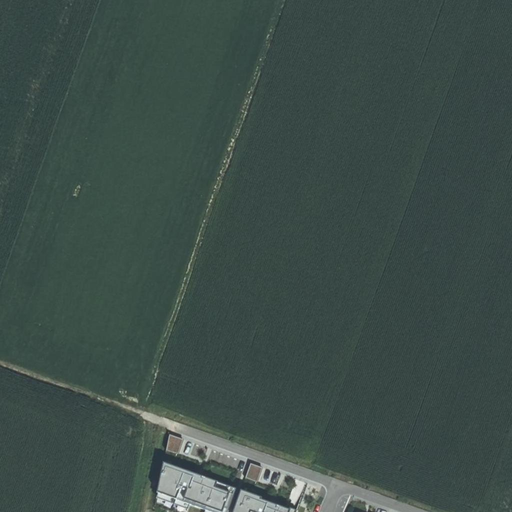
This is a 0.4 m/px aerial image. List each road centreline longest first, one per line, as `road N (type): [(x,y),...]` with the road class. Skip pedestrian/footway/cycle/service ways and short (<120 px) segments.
road 1 (track): [(139,411),(282,0)]
road 2 (track): [(0,362),(343,490)]
